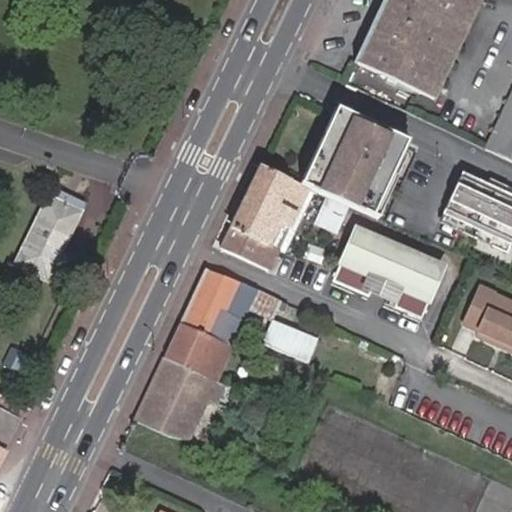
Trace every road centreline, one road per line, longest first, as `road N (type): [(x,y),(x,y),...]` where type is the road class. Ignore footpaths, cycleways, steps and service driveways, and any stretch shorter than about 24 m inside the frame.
road 1 (primary): [(55,511),(309,0)]
road 2 (primary): [(270,0),(21,511)]
